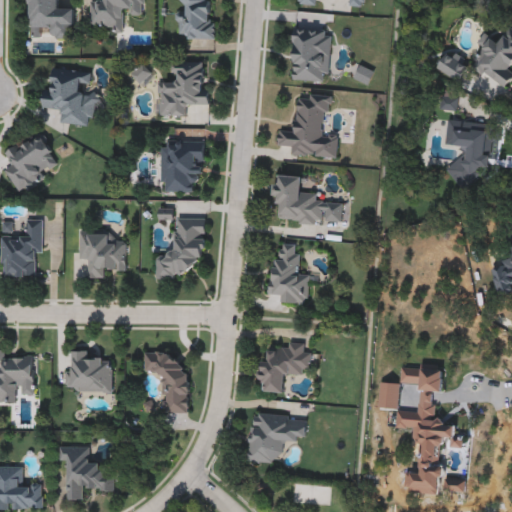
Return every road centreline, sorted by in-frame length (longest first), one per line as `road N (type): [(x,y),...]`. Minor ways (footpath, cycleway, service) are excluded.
road 1 (residential): [(194,477),(217,413),(231,315),(259,0)]
road 2 (residential): [(0,312),(231,315)]
